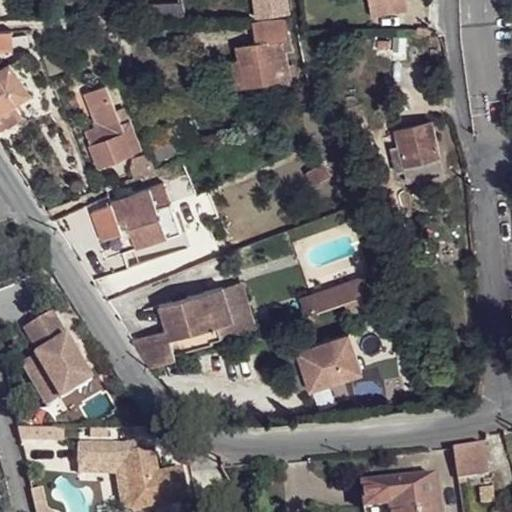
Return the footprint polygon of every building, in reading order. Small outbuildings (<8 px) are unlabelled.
[(251,0),(253,17),(290,15),(289,0),(251,0)] [(376,0),(370,1),(372,17),(409,10),(407,0),(376,0)] [(148,7),(150,22),(186,21),(182,7),(148,7)] [(228,68),(232,89),(290,79),(286,53),(290,51),(285,20),(254,21),(258,44),(238,48),(241,66),(228,68)] [(12,31),(0,32),(0,49),(14,49),(14,48),(13,36),(12,31)] [(13,36),(14,48),(29,47),(28,35),(13,36)] [(0,72),(0,113),(15,104),(30,94),(10,65),(0,72)] [(86,132),(99,167),(141,149),(130,122),(121,126),(120,122),(126,119),(122,109),(116,112),(105,85),(86,93),(99,127),(86,132)] [(293,96),(296,106),(311,101),(308,92),(293,96)] [(0,113),(0,130),(6,126),(8,129),(24,117),(15,104),(0,113)] [(393,148),(398,172),(406,170),(404,164),(439,156),(432,122),(398,130),(401,146),(393,148)] [(147,137),(157,161),(193,146),(183,123),(147,137)] [(131,167),(135,178),(155,170),(156,170),(152,159),(150,160),(148,154),(133,159),(131,167)] [(406,170),(408,183),(443,175),(439,156),(404,164),(406,170)] [(306,172),(315,186),(332,176),(323,162),(306,172)] [(150,188),(157,209),(172,203),(165,183),(150,188)] [(91,212),(101,242),(122,234),(118,222),(127,219),(137,249),(182,232),(172,203),(157,209),(150,188),(112,201),(112,204),(91,212)] [(300,299),(306,315),(371,293),(365,277),(300,299)] [(224,287),(234,321),(254,315),(243,280),(224,287)] [(160,305),(167,329),(132,340),(151,367),(176,359),(175,354),(212,343),(211,340),(221,338),(217,325),(234,321),(224,287),(160,305)] [(318,312),(322,324),(363,310),(368,324),(383,319),(375,293),(318,312)] [(307,316),(311,328),(322,324),(318,312),(307,316)] [(9,334),(43,409),(90,389),(56,314),(9,334)] [(217,325),(221,338),(257,328),(254,315),(234,321),(217,325)] [(344,336),(353,368),(364,364),(354,333),(344,336)] [(311,345),(321,378),(353,368),(344,336),(328,340),(326,334),(298,342),(300,349),(311,345)] [(116,476),(120,511),(147,511),(186,508),(183,472),(157,475),(155,452),(137,454),(136,442),(74,449),(77,480),(116,476)] [(453,449),(458,479),(489,473),(485,443),(453,449)] [(389,506),(389,511),(439,511),(436,475),(361,484),(364,508),(389,506)] [(479,488),(480,503),(494,502),(493,487),(479,488)]
